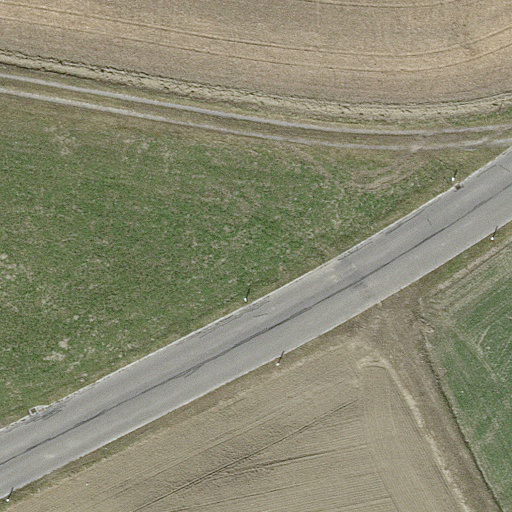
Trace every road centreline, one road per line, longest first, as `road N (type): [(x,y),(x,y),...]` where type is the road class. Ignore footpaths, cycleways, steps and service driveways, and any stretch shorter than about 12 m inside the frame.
road 1 (residential): [(511,171),(396,251),(0,451)]
road 2 (track): [(511,138),(260,136),(0,90)]
